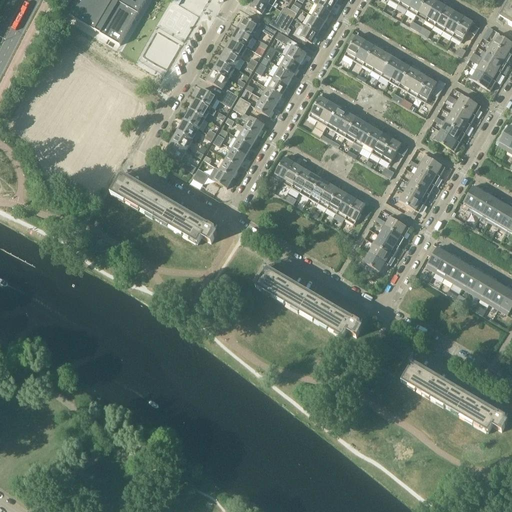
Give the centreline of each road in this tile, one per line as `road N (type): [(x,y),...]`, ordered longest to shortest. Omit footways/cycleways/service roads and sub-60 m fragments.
road 1 (residential): [(230,221),(138,167),(231,0)]
road 2 (residential): [(382,311),(511,86)]
road 3 (residential): [(356,0),(230,221)]
road 4 (residential): [(382,311),(230,221)]
road 5 (residential): [(511,386),(382,311)]
